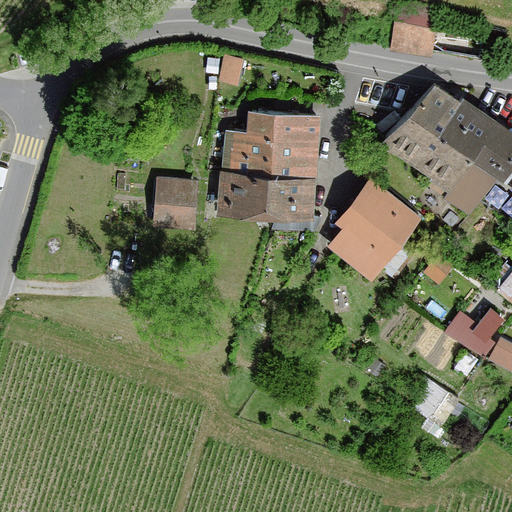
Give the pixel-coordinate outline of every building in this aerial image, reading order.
[(435,17),(401,12),(396,46),(430,51),(435,17)] [(226,76),(247,81),(254,54),(233,49),(226,76)] [(511,138),(435,79),(382,147),(468,214),(511,156),(511,138)] [(315,216),(320,116),(255,111),(255,118),(254,133),(232,132),(225,212),(277,214),(315,216)] [(333,245),(374,277),(412,228),(424,212),(424,211),(377,175),(342,220),(350,227),(333,245)] [(194,226),(198,181),(162,178),(159,223),(194,226)] [(440,252),(423,272),(440,285),(456,265),(440,252)] [(511,273),(501,288),(511,297),(511,273)] [(505,320),(491,309),(473,333),(469,330),(475,322),(461,311),(445,334),(481,356),(482,354),(486,356),(496,343),(491,340),(505,320)] [(498,343),(488,360),(511,373),(511,343),(501,337),(498,343)] [(468,350),(458,366),(468,373),(478,357),(468,350)] [(376,357),(369,367),(378,374),(386,364),(376,357)] [(449,391),(431,419),(441,426),(459,398),(449,391)]
